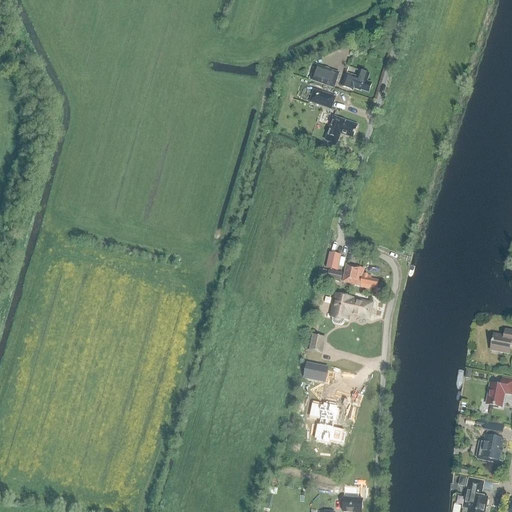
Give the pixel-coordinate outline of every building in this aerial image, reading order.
[(311,81),(334,88),(339,73),(316,66),(311,81)] [(361,91),(361,90),(369,92),(372,84),(367,83),(370,74),(360,71),(358,77),(347,74),(342,87),(353,91),(354,89),(361,91)] [(314,91),(310,102),(331,109),(334,98),(314,91)] [(337,145),(341,134),(353,138),(358,126),(345,122),(346,120),(334,116),(325,140),(337,145)] [(296,122),(292,134),(306,138),(309,126),(296,122)] [(330,253),(326,268),(336,271),(339,255),(330,253)] [(355,286),(369,289),(370,286),(376,287),(378,280),(372,279),(372,275),(363,273),(362,277),(359,276),(360,267),(347,264),(343,281),(355,284),(355,286)] [(328,271),(326,279),(340,282),(342,274),(328,271)] [(335,324),(339,325),(341,324),(342,323),(343,321),(344,319),(348,320),(349,315),(368,318),(371,303),(352,299),(353,297),(334,293),(330,317),(332,317),(332,319),(332,321),(333,323),(335,324)] [(511,344),(511,331),(505,330),(504,336),(493,334),(490,350),(500,352),(499,353),(509,355),(511,344)] [(309,351),(322,353),(325,337),(312,335),(309,351)] [(302,369),(300,381),(320,385),(322,373),(302,369)] [(511,395),(511,390),(511,380),(502,379),(501,386),(490,384),(486,405),(501,408),(504,393),(511,395)] [(312,405),(309,419),(320,421),(319,426),(317,426),(314,440),(316,440),(316,443),(329,445),(330,443),(341,445),(341,443),(343,443),(345,434),(343,434),(344,431),(333,429),(334,424),(336,424),(339,410),(337,410),(337,407),(335,407),(335,405),(326,403),(326,405),(323,405),(323,407),(312,405)] [(485,426),(484,431),(502,434),(503,426),(477,420),(476,425),(485,426)] [(506,441),(482,436),(485,437),(484,443),(482,442),(479,444),(478,448),(480,451),(482,451),(481,457),(477,456),(477,457),(489,459),(489,461),(495,462),(496,460),(502,462),(502,461),(498,460),(502,440),(506,441)] [(482,511),(484,507),(485,508),(487,498),(479,497),(480,493),(481,493),(484,482),(468,479),(462,508),(463,508),(462,511),(482,511)] [(343,511),(361,511),(363,499),(344,498),(343,511)]
